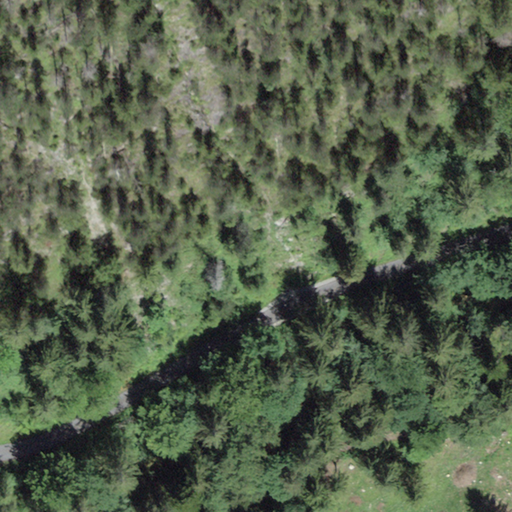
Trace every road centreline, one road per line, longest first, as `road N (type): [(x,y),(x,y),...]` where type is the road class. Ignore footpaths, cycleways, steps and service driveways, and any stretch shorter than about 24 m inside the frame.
road 1 (unclassified): [(0,439),(380,288),(511,223)]
road 2 (track): [(368,511),(511,430)]
